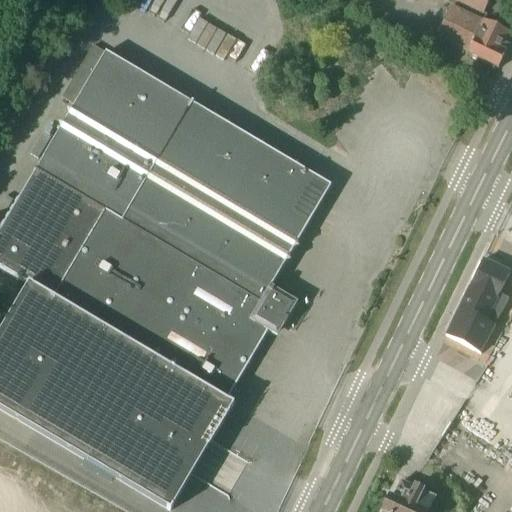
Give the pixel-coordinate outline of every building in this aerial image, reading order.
[(456,0),(482,13),(488,0),(456,0)] [(509,34),(483,22),(450,6),(434,38),(498,69),(506,53),(501,50),(509,34)] [(244,68),(256,48),(192,10),(180,31),(244,68)] [(0,267),(27,284),(0,329),(0,410),(169,511),(233,406),(226,402),(267,333),(277,338),(297,304),(270,288),(330,187),(92,47),(62,99),(74,106),(0,231),(0,267)] [(482,261),(464,299),(493,312),(500,316),(508,299),(500,295),(510,274),(482,261)] [(446,336),(481,356),(500,316),(493,312),(464,299),(446,336)] [(390,497),(382,511),(435,511),(435,502),(431,500),(433,497),(422,492),(422,491),(413,486),(413,488),(401,482),(393,498),(390,497)]
